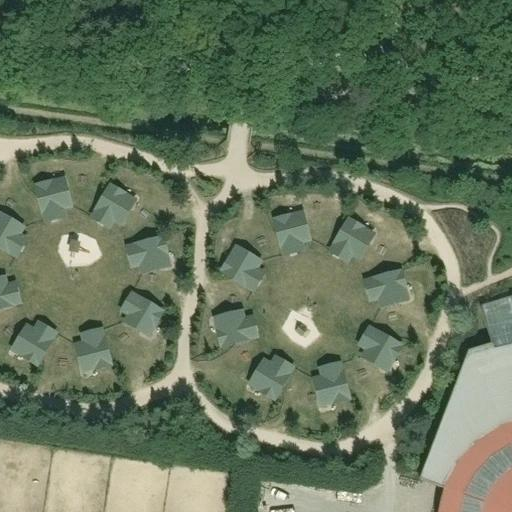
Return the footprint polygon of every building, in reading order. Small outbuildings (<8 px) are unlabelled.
[(111,21),(136,24),(138,4),(114,1),(111,21)] [(63,210),(71,208),(66,187),(54,190),(52,183),(36,187),(45,222),(65,217),(63,210)] [(114,222),(121,226),(132,208),(121,202),(125,196),(111,187),(92,219),(110,229),(114,222)] [(302,243),(309,241),(304,221),(293,224),(291,217),(275,221),(284,256),(304,251),(302,243)] [(20,236),(24,229),(5,218),(0,227),(0,248),(16,258),(26,240),(20,236)] [(352,256),(359,260),(370,242),(360,236),(363,230),(349,221),(331,252),(348,263),(352,256)] [(140,266),(142,274),(163,269),(160,257),(167,256),(163,240),(128,248),(133,268),(140,266)] [(257,270),(261,263),(243,252),(236,263),(230,259),(222,273),(253,292),(263,274),(257,270)] [(379,300),(381,308),(401,303),(398,291),(405,289),(401,273),(366,282),(371,302),(379,300)] [(7,287),(5,279),(0,280),(0,309),(20,305),(15,285),(7,287)] [(129,316),(124,323),(143,334),(149,324),(155,328),(163,313),(132,295),(122,312),(129,316)] [(511,511),(511,299),(511,300),(480,309),(492,346),(469,353),(420,482),(444,491),(443,497),(441,502),(440,508),(439,511),(511,511)] [(244,321),(242,313),(222,318),(225,330),(218,332),(222,348),(257,339),(252,319),(244,321)] [(34,331),(27,327),(17,345),(27,352),(23,358),(37,366),(56,335),(38,325),(34,331)] [(393,362),(401,347),(370,329),(360,347),(366,351),(362,358),(381,368),(387,358),(393,362)] [(84,344),(76,346),(81,367),(93,364),(95,371),(111,366),(102,331),(82,336),(84,344)] [(271,366),(264,362),(254,380),(264,386),(260,392),(275,401),(293,369),(275,359),(271,366)] [(322,378),(314,380),(320,401),(331,398),(333,405),(349,401),(340,365),(320,370),(322,378)]
